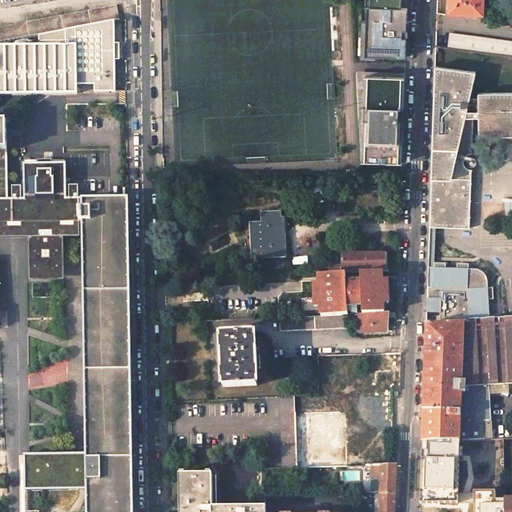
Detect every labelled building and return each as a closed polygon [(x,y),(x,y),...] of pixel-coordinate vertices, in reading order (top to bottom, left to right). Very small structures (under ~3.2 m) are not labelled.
[(365,55),(405,57),(407,0),(364,0),(364,7),(367,7),(366,22),(365,55)] [(449,0),(449,12),(483,13),(484,0),(449,0)] [(116,6),(0,27),(0,42),(39,35),(76,28),(113,21),(119,20),(116,6)] [(96,91),(114,91),(113,21),(76,28),(39,35),(39,47),(0,47),(0,94),(77,93),(77,84),(95,84),(96,91)] [(511,41),(450,33),(448,48),(511,56),(511,41)] [(477,72),(435,66),(429,227),(469,228),(471,169),(467,169),(465,168),(464,167),(462,165),(461,162),(461,158),(455,158),(465,117),(483,117),(483,131),(511,130),(511,91),(478,92),(478,102),(469,102),(477,72)] [(364,76),(404,77),(405,73),(357,72),(361,161),(362,161),(364,76)] [(362,161),(401,163),(403,114),(404,77),(364,76),(362,161)] [(7,149),(0,148),(0,200),(8,200),(7,149)] [(66,164),(25,164),(25,200),(66,199),(66,164)] [(69,186),(70,199),(79,199),(79,185),(69,186)] [(8,200),(0,200),(0,223),(30,223),(53,223),(79,223),(79,222),(83,222),(83,199),(79,199),(70,199),(66,199),(25,200),(8,200)] [(128,199),(83,199),(83,222),(87,454),(87,489),(87,511),(133,511),(131,357),(128,199)] [(511,216),(511,200),(503,201),(504,217),(511,216)] [(262,222),(252,223),(255,259),(272,257),(286,256),(284,226),(281,226),(281,218),(280,212),(261,212),(262,222)] [(30,253),(31,261),(40,261),(40,275),(64,275),(63,235),(83,235),(83,222),(79,222),(79,223),(53,223),(53,253),(30,253)] [(53,223),(30,223),(30,253),(53,253),(53,223)] [(387,253),(342,253),(343,274),(347,273),(361,273),(383,271),(387,271),(387,253)] [(286,256),(272,257),(273,272),(289,271),(288,256),(286,256)] [(40,261),(31,261),(31,276),(40,275),(40,261)] [(440,313),(440,323),(463,322),(489,320),(488,300),(492,300),(492,288),(487,288),(487,280),(486,278),(485,276),(483,274),(481,272),(479,271),(477,270),(467,269),(467,264),(456,264),(456,269),(445,268),(445,263),(433,263),(433,268),(428,268),(427,299),(441,299),(440,313)] [(321,315),(349,314),(348,305),(363,305),(363,314),(385,312),(384,304),(384,280),(383,271),(361,273),(362,281),(347,282),(347,273),(343,274),(338,274),(319,275),(320,283),(321,306),(321,315)] [(441,299),(427,299),(426,313),(440,313),(441,299)] [(387,331),(387,312),(385,312),(363,314),(360,314),(360,333),(387,331)] [(321,315),(279,317),(280,331),(351,328),(350,314),(349,314),(321,315)] [(511,318),(489,320),(463,322),(461,382),(465,382),(465,393),(461,393),(459,441),(484,440),(483,421),(491,421),(489,385),(511,383),(511,318)] [(431,442),(459,441),(461,393),(465,393),(465,382),(461,382),(463,322),(440,323),(426,324),(425,347),(423,433),(431,432),(431,442)] [(254,331),(221,333),(221,339),(220,339),(221,350),(222,350),(223,369),(222,369),(222,380),(223,380),(223,387),(257,385),(256,379),(257,379),(257,368),(256,368),(255,348),(256,348),(255,338),(254,338),(254,333),(254,331)] [(383,364),(396,364),(396,353),(383,353),(383,364)] [(350,391),(399,389),(398,371),(369,372),(370,384),(350,385),(350,391)] [(294,395),(280,396),(282,469),(297,468),(295,413),(294,395)] [(423,433),(422,441),(422,443),(431,442),(431,432),(423,433)] [(431,442),(422,443),(422,499),(427,499),(459,500),(459,441),(431,442)] [(30,455),(25,455),(25,472),(25,490),(29,490),(83,489),(87,489),(87,454),(69,454),(30,455)] [(382,465),(371,466),(371,479),(382,478),(382,465)] [(391,465),(382,465),(382,478),(381,494),(395,495),(396,480),(396,465),(391,465)] [(216,508),(213,508),(212,475),(180,475),(180,505),(180,511),(265,511),(266,508),(251,508),(216,508)] [(394,511),(395,495),(381,494),(380,511),(394,511)] [(472,511),(504,511),(505,502),(504,497),(472,497),(472,511)]
